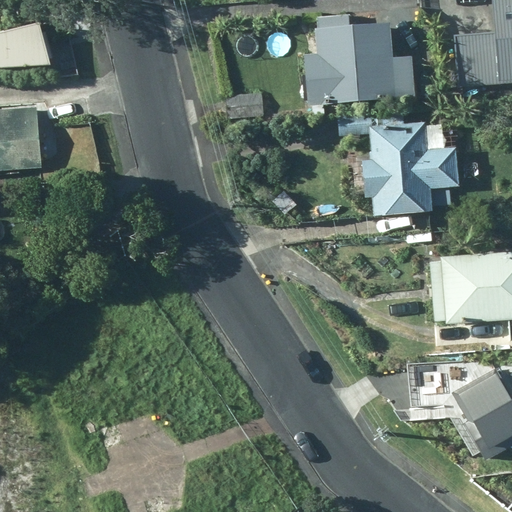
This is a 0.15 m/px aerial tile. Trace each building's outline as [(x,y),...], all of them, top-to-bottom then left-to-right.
[(511,83),(511,5),(511,6),(511,10),(511,33),(458,39),(463,88),(511,83)] [(313,110),(419,100),(415,61),(391,62),(390,26),(318,31),(320,56),(308,57),(313,110)] [(264,117),(262,93),(228,97),(231,120),(264,117)] [(0,173),(41,171),(37,108),(0,110),(0,173)] [(429,153),(427,126),(373,130),(376,162),(366,163),(370,199),(376,199),(378,218),(434,213),(432,190),(463,188),(460,151),(429,153)] [(511,254),(444,260),(450,327),(511,322),(511,254)] [(0,360),(0,465),(16,511),(78,511),(22,354),(0,360)] [(511,374),(502,380),(494,365),(454,387),(488,448),(483,451),(488,458),(511,444),(511,374)] [(0,511),(8,511),(5,501),(0,502),(0,511)]
